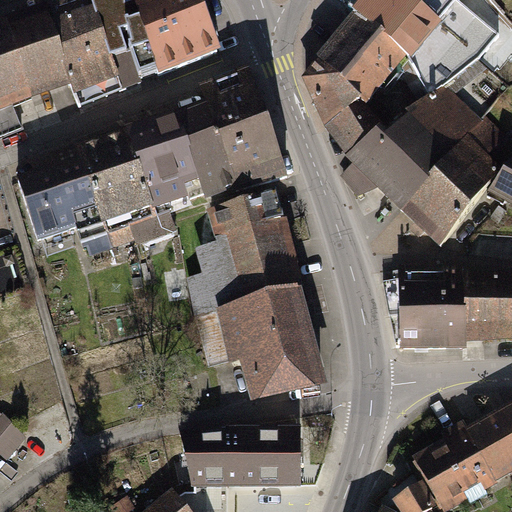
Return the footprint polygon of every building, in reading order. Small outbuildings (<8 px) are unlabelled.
[(73,0),(29,17),(58,92),(62,102),(121,80),(127,95),(217,61),(194,0),(73,0)] [(392,0),(368,0),(299,86),(325,144),(341,127),(436,32),(392,0)] [(392,0),(436,32),(450,12),(437,0),(392,0)] [(29,17),(0,28),(0,114),(58,92),(29,17)] [(283,180),(246,70),(195,87),(201,106),(232,197),(283,180)] [(341,127),(325,144),(436,258),(483,203),(503,181),(489,167),(511,146),(511,143),(453,94),(401,126),(383,146),(371,138),(359,150),(341,127)] [(232,197),(201,106),(52,157),(54,172),(20,184),(44,251),(200,193),(205,204),(232,197)] [(511,173),(503,181),(483,203),(511,217),(511,173)] [(279,195),(221,212),(244,298),(301,284),(279,195)] [(470,276),(401,274),(398,360),(468,362),(468,352),(470,283),(470,276)] [(511,284),(470,283),(468,352),(511,353),(511,284)] [(300,288),(222,309),(233,358),(243,356),(253,398),(323,379),(300,288)] [(511,411),(417,464),(444,511),(462,511),(511,484),(511,411)] [(0,461),(1,461),(8,467),(28,442),(0,419),(0,461)] [(298,435),(185,434),(184,491),(297,492),(298,435)] [(440,511),(427,487),(401,501),(406,511),(440,511)] [(182,511),(172,497),(152,511),(182,511)]
